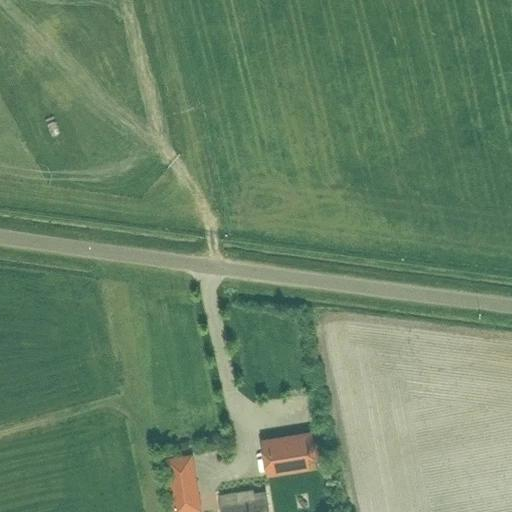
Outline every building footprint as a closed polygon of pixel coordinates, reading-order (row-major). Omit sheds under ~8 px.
[(93,16),(74,20),(78,40),(97,36),(93,16)] [(299,344),(289,345),(291,354),(288,354),(290,364),(302,362),(299,344)] [(267,467),(316,459),(313,443),(312,434),(263,442),(267,467)] [(171,483),(174,499),(198,495),(195,479),(171,483)] [(268,511),(264,489),(253,492),(252,488),(220,495),(223,511),(268,511)]
